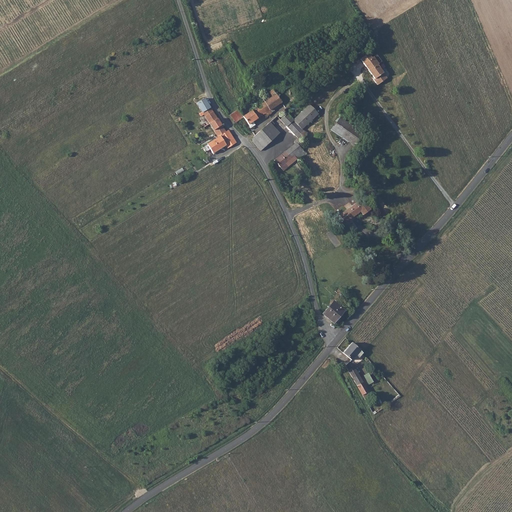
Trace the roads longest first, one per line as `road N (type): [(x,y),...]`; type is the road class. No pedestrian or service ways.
road 1 (tertiary): [(334,342),(511,136)]
road 2 (tertiary): [(125,511),(266,421),(334,342)]
road 3 (unclassified): [(334,342),(259,161)]
road 4 (unclassified): [(259,161),(211,101),(178,0)]
